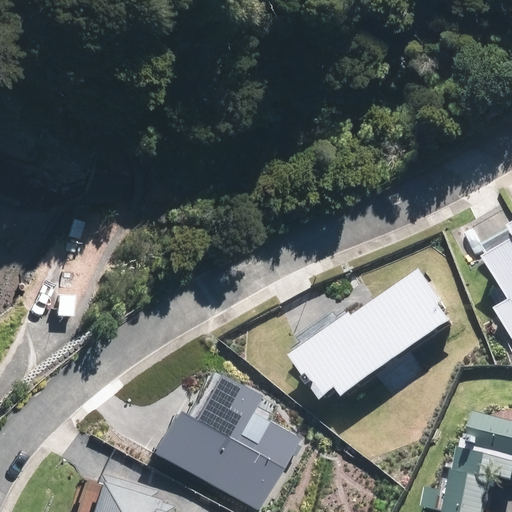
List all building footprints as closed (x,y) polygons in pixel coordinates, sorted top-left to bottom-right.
[(511,252),(487,267),(511,308),(499,316),(511,337),(511,252)] [(429,271),(302,356),(332,401),(348,390),(353,397),(464,323),(429,271)] [(75,314),(75,295),(60,295),(60,314),(75,314)] [(255,390),(214,369),(191,412),(175,403),(152,448),(257,503),(294,433),(265,417),(254,438),(236,428),(255,390)] [(511,427),(490,422),(482,454),(474,452),(459,511),(493,511),(502,477),(511,479),(511,427)] [(146,511),(150,500),(88,483),(79,511),(146,511)]
